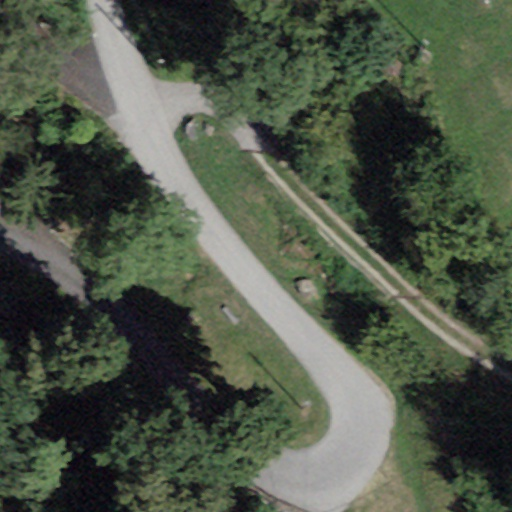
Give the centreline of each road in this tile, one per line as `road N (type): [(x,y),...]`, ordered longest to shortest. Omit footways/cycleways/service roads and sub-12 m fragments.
road 1 (tertiary): [(0,233),(62,274),(235,459),(290,481),(329,476),(353,440),(347,396),(207,248),(114,65),(90,0)]
road 2 (track): [(153,141),(168,102),(206,90),(238,114),(292,186),(425,314),(511,370)]
